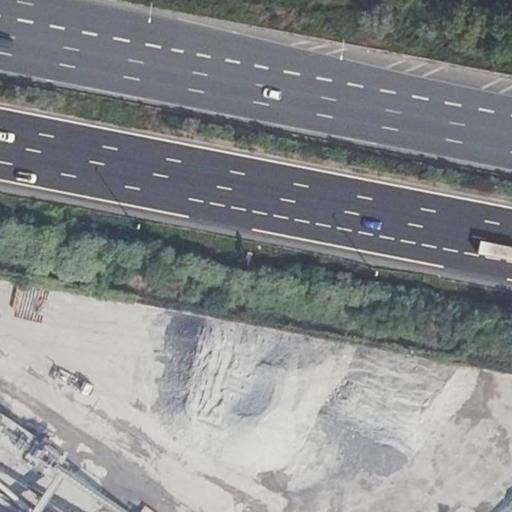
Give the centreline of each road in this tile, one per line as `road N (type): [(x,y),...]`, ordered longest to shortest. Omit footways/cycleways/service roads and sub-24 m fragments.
road 1 (motorway): [(511,133),(0,27)]
road 2 (motorway): [(0,145),(511,244)]
